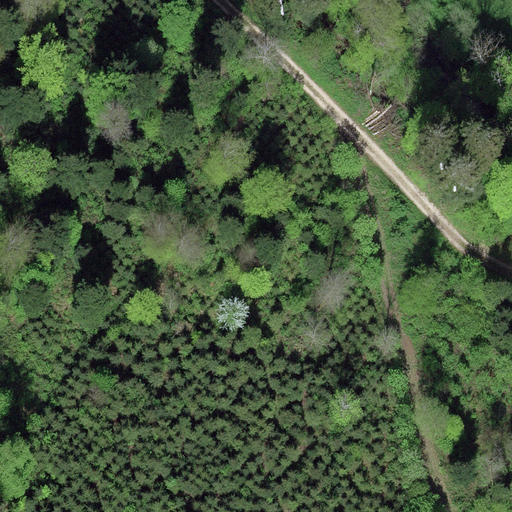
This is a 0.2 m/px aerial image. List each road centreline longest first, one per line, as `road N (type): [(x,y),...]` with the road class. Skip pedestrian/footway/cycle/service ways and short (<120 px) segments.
road 1 (track): [(348,121),(427,472),(448,511)]
road 2 (track): [(511,274),(492,267),(222,0)]
